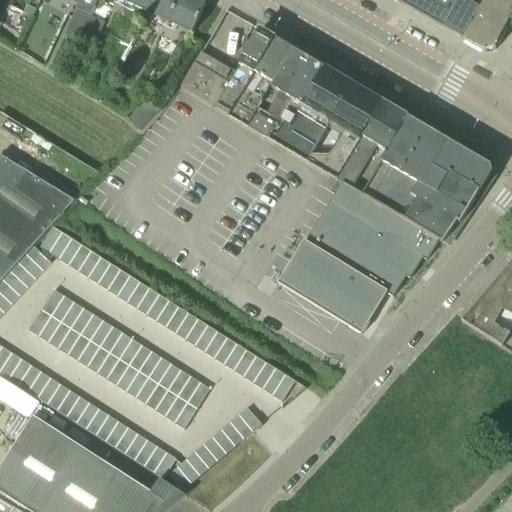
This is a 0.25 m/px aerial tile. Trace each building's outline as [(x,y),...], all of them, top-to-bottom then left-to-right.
[(79,0),(77,5),(75,9),(91,17),(98,0),(79,0)] [(114,0),(146,15),(153,0),(114,0)] [(193,0),(153,0),(146,15),(192,36),(206,6),(193,0)] [(399,0),(397,4),(419,16),(426,0),(399,0)] [(426,0),(419,16),(440,28),(456,0),(426,0)] [(456,0),(440,28),(464,42),(487,0),(456,0)] [(487,0),(464,42),(484,53),(484,54),(485,54),(486,54),(487,54),(487,53),(494,51),(494,52),(495,52),(496,51),(497,50),(496,50),(511,21),(511,12),(489,0),(487,0)] [(511,0),(489,0),(511,12),(511,0)] [(32,17),(36,10),(27,6),(24,13),(32,17)] [(66,36),(79,42),(90,17),(77,11),(66,36)] [(90,17),(79,42),(92,48),(103,23),(90,17)] [(200,53),(180,88),(229,117),(275,39),(259,31),(235,73),(200,53)] [(294,51),(276,40),(275,39),(229,117),(245,127),(270,86),(273,88),(294,51)] [(151,47),(136,40),(118,79),(132,86),(151,47)] [(294,51),(273,88),(270,86),(245,127),(277,146),(325,69),(294,51)] [(325,69),(277,146),(308,164),(313,156),(328,130),(354,86),(325,69)] [(354,86),(328,130),(340,137),(329,156),(313,156),(308,164),(335,180),(383,103),(354,86)] [(140,132),(159,112),(147,101),(128,121),(140,132)] [(388,154),(410,119),(383,103),(335,180),(343,185),(348,188),(368,157),(374,146),(388,154)] [(440,242),(443,245),(457,224),(461,225),(480,193),(482,194),(493,174),(491,167),(410,119),(388,154),(362,196),(348,188),(343,185),(337,194),(307,243),(305,242),(278,285),(362,335),(388,294),(394,298),(407,277),(411,280),(424,259),(428,262),(440,242)] [(0,283),(53,226),(75,203),(0,157),(0,283)] [(53,229),(40,249),(69,268),(82,248),(53,229)] [(82,248),(69,268),(79,274),(91,254),(82,248)] [(34,249),(27,257),(44,273),(52,265),(34,249)] [(91,254),(79,274),(88,280),(101,260),(91,254)] [(27,257),(19,265),(36,282),(44,273),(27,257)] [(101,260),(88,280),(98,286),(111,266),(101,260)] [(19,265),(11,274),(29,290),(36,282),(19,265)] [(511,265),(511,266),(463,322),(511,354),(511,331),(511,329),(511,265)] [(111,266),(98,286),(108,293),(121,272),(111,266)] [(121,272),(108,293),(117,299),(130,278),(121,272)] [(11,274),(3,282),(21,299),(29,290),(11,274)] [(130,278),(117,299),(127,305),(140,285),(130,278)] [(3,282),(0,285),(0,294),(13,307),(21,299),(3,282)] [(140,285),(127,305),(137,311),(150,291),(140,285)] [(150,291),(137,311),(147,317),(159,297),(150,291)] [(55,292),(42,312),(52,318),(65,298),(55,292)] [(0,294),(0,310),(5,315),(13,307),(0,294)] [(159,297),(147,317),(156,324),(169,303),(159,297)] [(65,298),(52,318),(62,325),(75,304),(65,298)] [(169,303),(156,324),(166,330),(179,309),(169,303)] [(75,304),(62,325),(71,331),(84,311),(75,304)] [(179,309),(166,330),(176,336),(189,316),(179,309)] [(84,311),(71,331),(81,337),(94,317),(84,311)] [(42,312),(29,333),(39,339),(52,318),(42,312)] [(189,316),(176,336),(185,342),(198,322),(189,316)] [(94,317),(81,337),(91,343),(104,323),(94,317)] [(52,318),(39,339),(49,345),(62,325),(52,318)] [(198,322),(185,342),(195,348),(208,328),(198,322)] [(104,323),(91,343),(101,349),(113,329),(104,323)] [(62,325),(49,345),(59,351),(71,331),(62,325)] [(208,328),(195,348),(205,354),(218,334),(208,328)] [(113,329),(101,349),(110,356),(123,335),(113,329)] [(71,331),(59,351),(68,357),(81,337),(71,331)] [(218,334),(205,354),(214,361),(227,340),(218,334)] [(123,335),(110,356),(120,362),(133,341),(123,335)] [(81,337),(68,357),(78,363),(91,343),(81,337)] [(227,340),(214,361),(224,367),(237,347),(227,340)] [(133,341),(120,362),(130,368),(143,348),(133,341)] [(91,343),(78,363),(88,370),(101,349),(91,343)] [(237,347),(224,367),(234,373),(247,353),(237,347)] [(143,348),(130,368),(139,374),(152,354),(143,348)] [(3,349),(0,354),(0,375),(13,355),(3,349)] [(101,349),(88,370),(97,376),(110,356),(101,349)] [(247,353),(234,373),(244,379),(257,359),(247,353)] [(152,354),(139,374),(149,380),(162,360),(152,354)] [(13,355),(0,375),(10,382),(23,362),(13,355)] [(110,356),(97,376),(107,382),(120,362),(110,356)] [(257,359),(244,379),(253,385),(266,365),(257,359)] [(162,360),(149,380),(159,386),(172,366),(162,360)] [(23,362),(10,382),(19,388),(32,368),(23,362)] [(120,362),(107,382),(117,388),(130,368),(120,362)] [(266,365),(253,385),(263,392),(276,371),(266,365)] [(172,366),(159,386),(169,393),(181,372),(172,366)] [(32,368),(19,388),(29,394),(42,374),(32,368)] [(130,368),(117,388),(127,394),(139,374),(130,368)] [(276,371),(263,392),(273,398),(286,377),(276,371)] [(181,372),(169,393),(178,399),(191,379),(181,372)] [(42,374),(29,394),(39,400),(52,380),(42,374)] [(139,374),(127,394),(136,401),(149,380),(139,374)] [(286,377),(273,398),(282,404),(295,384),(286,377)] [(191,379),(178,399),(188,405),(201,385),(191,379)] [(52,380),(39,400),(48,407),(61,386),(52,380)] [(149,380),(136,401),(146,407),(159,386),(149,380)] [(201,385),(188,405),(198,411),(210,391),(201,385)] [(61,386),(48,407),(58,413),(71,393),(61,386)] [(159,386),(146,407),(156,413),(169,393),(159,386)] [(71,393),(58,413),(67,419),(80,399),(71,393)] [(169,393),(156,413),(165,419),(178,399),(169,393)] [(80,399),(67,419),(77,425),(90,405),(80,399)] [(178,399),(165,419),(175,425),(188,405),(178,399)] [(90,405),(77,425),(87,431),(100,411),(90,405)] [(188,405),(175,425),(185,431),(198,411),(188,405)] [(248,410),(239,417),(253,434),(262,427),(248,410)] [(100,411),(87,431),(96,438),(109,417),(100,411)] [(34,417),(0,469),(0,493),(29,511),(159,511),(168,504),(34,417)] [(109,417),(96,438),(106,444),(119,424),(109,417)] [(239,417),(230,425),(244,442),(253,434),(239,417)] [(119,424),(106,444),(116,450),(129,430),(119,424)] [(230,425),(222,432),(236,449),(244,442),(230,425)] [(129,430),(116,450),(125,456),(138,436),(129,430)] [(222,432),(213,439),(227,456),(236,449),(222,432)] [(125,456),(135,463),(148,442),(138,436),(125,456)] [(213,439),(204,447),(218,464),(227,456),(213,439)] [(145,469),(158,449),(148,442),(135,463),(145,469)] [(204,447),(195,454),(209,471),(218,464),(204,447)] [(145,469),(154,475),(167,455),(158,449),(145,469)] [(177,469),(169,476),(183,493),(191,486),(200,478),(209,471),(195,454),(186,462),(177,469)] [(167,455),(154,475),(164,481),(177,461),(167,455)]
